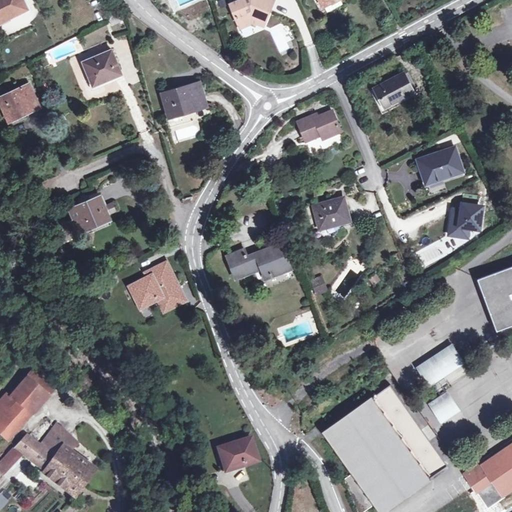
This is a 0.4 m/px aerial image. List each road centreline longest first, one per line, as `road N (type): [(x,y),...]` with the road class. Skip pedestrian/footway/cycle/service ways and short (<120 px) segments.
road 1 (residential): [(189,248),(279,475),(273,511)]
road 2 (residential): [(474,0),(265,106)]
road 3 (residential): [(189,248),(153,152),(136,149),(68,177)]
road 4 (residential): [(133,0),(265,106)]
road 5 (residential): [(265,106),(219,172),(189,248)]
